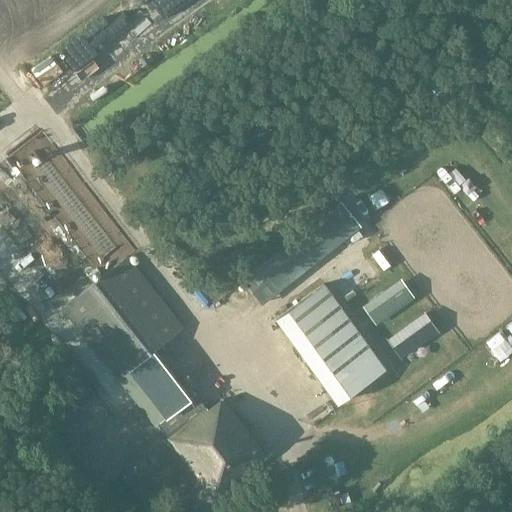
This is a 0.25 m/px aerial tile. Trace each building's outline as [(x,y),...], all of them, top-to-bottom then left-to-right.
[(359,227),(340,204),(240,282),(259,306),(359,227)] [(125,256),(57,308),(115,379),(127,369),(165,418),(156,424),(166,437),(164,439),(210,498),(264,455),(220,398),(199,414),(176,384),(152,350),(181,327),(125,256)] [(396,278),(370,297),(385,316),(410,298),(396,278)] [(321,284),(274,318),(334,402),(381,368),(321,284)] [(421,311),(383,339),(397,358),(435,331),(421,311)] [(79,378),(54,397),(66,413),(91,394),(79,378)]
